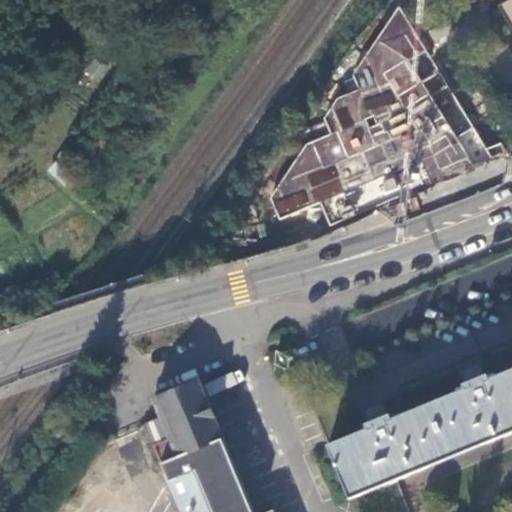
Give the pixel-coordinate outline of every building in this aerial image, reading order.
[(511,1),(503,8),(511,23),(511,1)] [(320,203),(329,225),(492,159),(399,8),(272,197),(280,219),(320,203)] [(511,433),(511,371),(493,379),(491,374),(466,384),(468,389),(396,418),(394,414),(369,424),(371,429),(330,446),(353,499),(394,482),(511,433)] [(256,511),(202,381),(155,399),(163,419),(171,439),(154,446),(181,511),(256,511)] [(163,419),(146,426),(154,446),(171,439),(163,419)]
